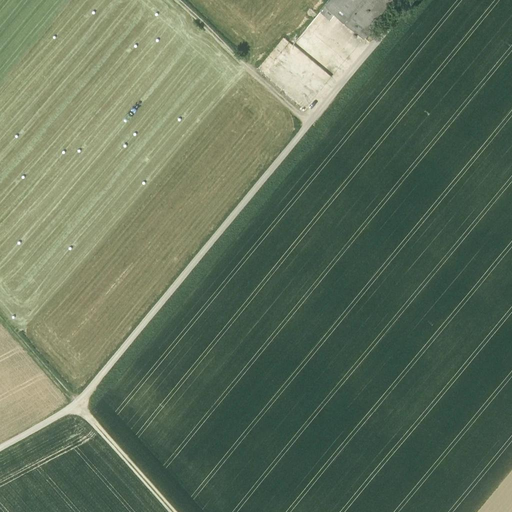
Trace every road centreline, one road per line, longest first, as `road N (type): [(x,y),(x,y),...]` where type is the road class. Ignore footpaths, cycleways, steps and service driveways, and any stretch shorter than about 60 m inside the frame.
road 1 (track): [(410,0),(76,404)]
road 2 (track): [(174,0),(511,314)]
road 3 (track): [(76,404),(173,511)]
